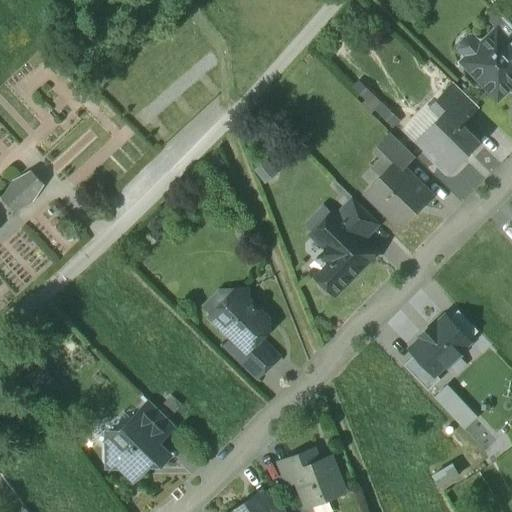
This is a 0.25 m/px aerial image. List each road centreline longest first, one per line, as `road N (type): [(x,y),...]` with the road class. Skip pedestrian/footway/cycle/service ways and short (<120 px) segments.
road 1 (residential): [(0,337),(214,143),(347,0)]
road 2 (residential): [(183,511),(511,175)]
road 3 (track): [(221,134),(318,376)]
road 4 (track): [(372,511),(318,376)]
road 5 (track): [(178,0),(222,52),(232,123)]
